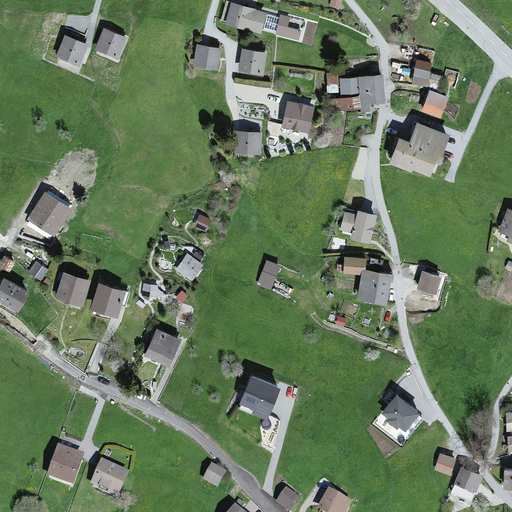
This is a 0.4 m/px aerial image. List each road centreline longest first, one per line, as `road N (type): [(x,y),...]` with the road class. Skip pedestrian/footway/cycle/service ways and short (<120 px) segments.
road 1 (residential): [(491,489),(429,403),(407,352),(370,169),(386,106),(381,48),(347,0)]
road 2 (residential): [(0,319),(82,383),(186,434),(266,511)]
